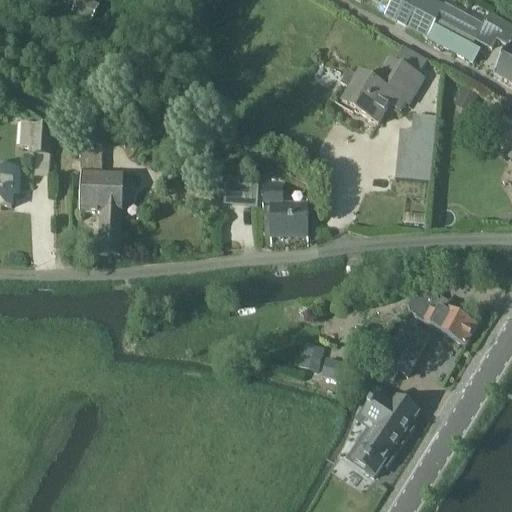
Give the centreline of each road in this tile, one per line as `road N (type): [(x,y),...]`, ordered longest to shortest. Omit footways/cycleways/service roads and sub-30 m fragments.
road 1 (unclassified): [(0,273),(133,274),(408,240),(511,239)]
road 2 (secondary): [(405,511),(511,338)]
